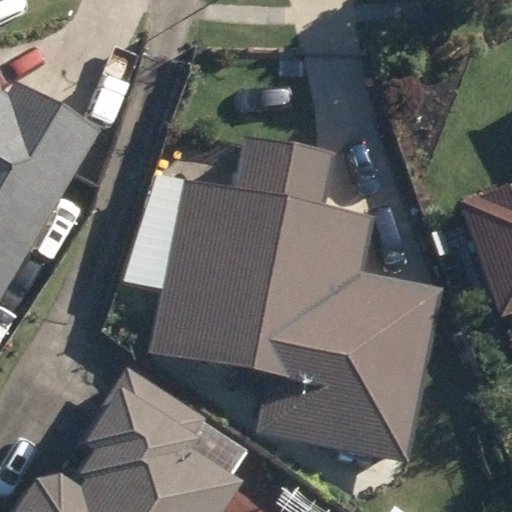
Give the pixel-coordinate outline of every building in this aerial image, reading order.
[(0,294),(94,137),(9,87),(2,99),(0,98),(0,294)] [(250,434),(401,465),(436,294),(355,278),(366,223),(318,214),(329,162),(239,144),(228,197),(177,188),(142,357),(261,383),(250,434)] [(511,188),(455,208),(495,323),(511,317),(511,188)] [(119,373),(71,451),(81,457),(58,495),(45,487),(22,488),(7,511),(214,511),(228,490),(179,458),(201,425),(119,373)] [(466,496),(504,482),(490,446),(452,459),(466,496)]
